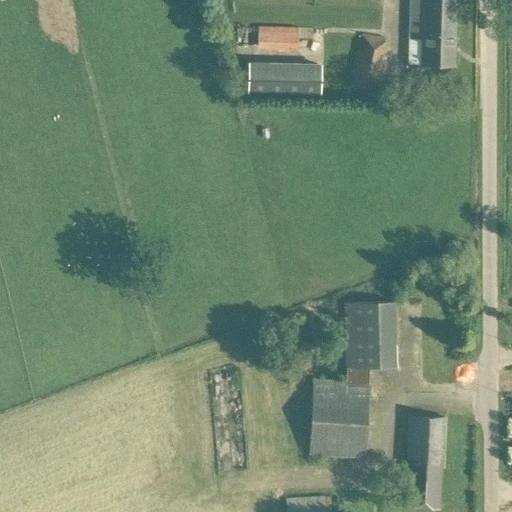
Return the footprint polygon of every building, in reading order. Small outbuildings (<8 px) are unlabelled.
[(454,66),(455,0),(410,0),(410,38),(422,38),(421,65),(454,66)] [(296,50),(298,27),(258,26),(257,49),(296,50)] [(350,87),(373,92),(384,38),(361,33),(350,87)] [(255,92),(330,94),(330,61),(256,59),(255,92)] [(310,454),(344,456),(364,457),(368,382),(368,367),(395,366),(393,301),(344,302),(346,367),(345,381),(314,379),(310,454)] [(400,489),(399,506),(419,507),(439,508),(441,467),(443,467),(446,418),(409,417),(407,489),(400,489)] [(286,511),(326,511),(325,495),(285,499),(286,511)]
